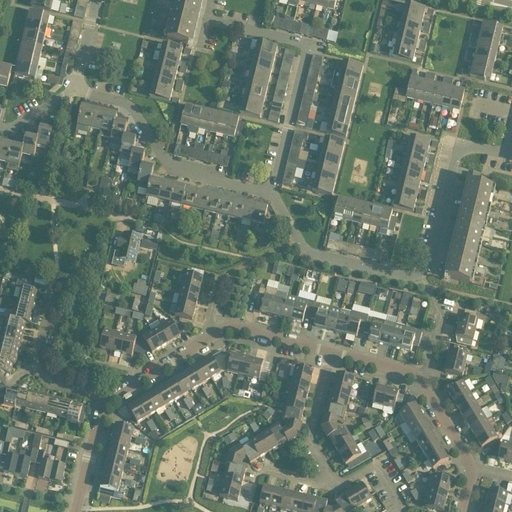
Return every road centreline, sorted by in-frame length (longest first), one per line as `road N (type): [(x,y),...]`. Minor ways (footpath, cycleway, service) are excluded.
road 1 (residential): [(271,194),(165,163),(131,109),(73,91)]
road 2 (residential): [(420,275),(432,266),(459,152),(511,151)]
road 3 (residential): [(420,275),(308,252),(271,194)]
road 4 (residential): [(104,399),(48,384),(37,364),(52,291)]
road 5 (residential): [(271,194),(307,47)]
road 6 (residential): [(340,486),(310,441),(331,352)]
road 7 (residential): [(221,331),(104,399)]
